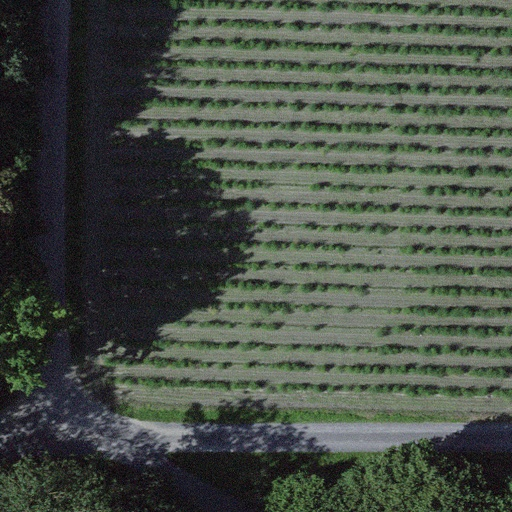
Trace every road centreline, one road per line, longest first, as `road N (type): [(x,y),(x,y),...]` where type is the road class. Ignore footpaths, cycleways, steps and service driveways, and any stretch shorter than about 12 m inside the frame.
road 1 (track): [(0,437),(511,441)]
road 2 (track): [(60,0),(48,437)]
